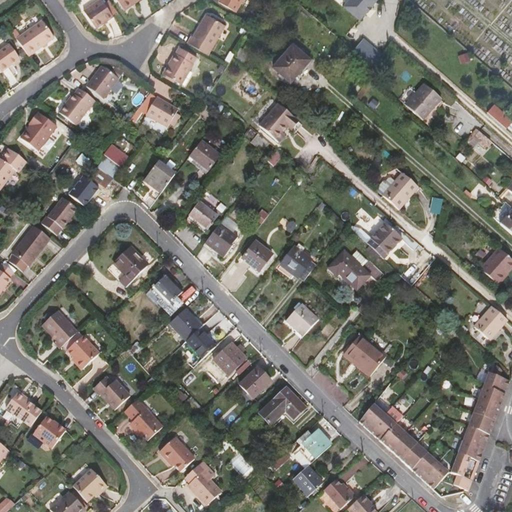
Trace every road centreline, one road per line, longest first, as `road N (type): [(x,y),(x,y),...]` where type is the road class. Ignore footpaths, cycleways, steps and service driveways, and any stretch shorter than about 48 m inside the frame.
road 1 (residential): [(438,511),(127,211),(103,220),(0,331)]
road 2 (residential): [(126,511),(137,478),(63,393),(0,343)]
